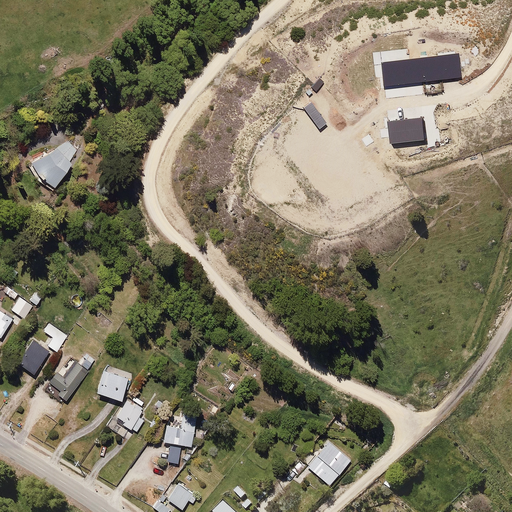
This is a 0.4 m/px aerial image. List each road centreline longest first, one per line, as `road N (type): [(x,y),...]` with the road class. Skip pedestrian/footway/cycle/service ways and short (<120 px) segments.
road 1 (track): [(324,511),(404,429),(392,400),(291,353),(149,223),(136,193),(150,146),(210,64),(274,0)]
road 2 (track): [(511,326),(404,429)]
road 3 (track): [(511,34),(479,79),(393,104)]
road 4 (unclassified): [(107,511),(0,443)]
